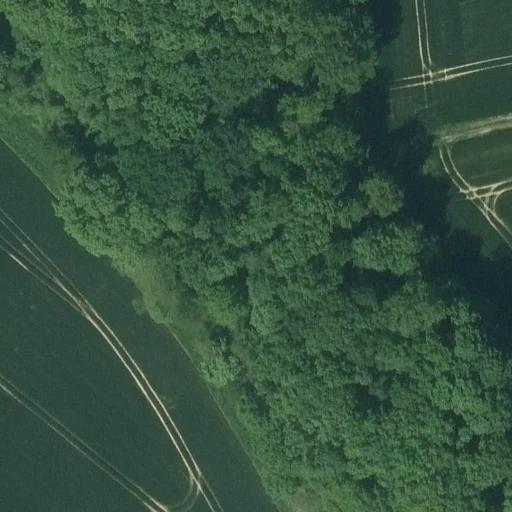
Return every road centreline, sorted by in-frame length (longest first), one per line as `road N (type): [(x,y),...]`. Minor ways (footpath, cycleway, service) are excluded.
road 1 (track): [(344,511),(207,314),(0,79)]
road 2 (track): [(355,0),(363,140),(421,238),(511,339)]
road 3 (track): [(374,162),(511,135)]
